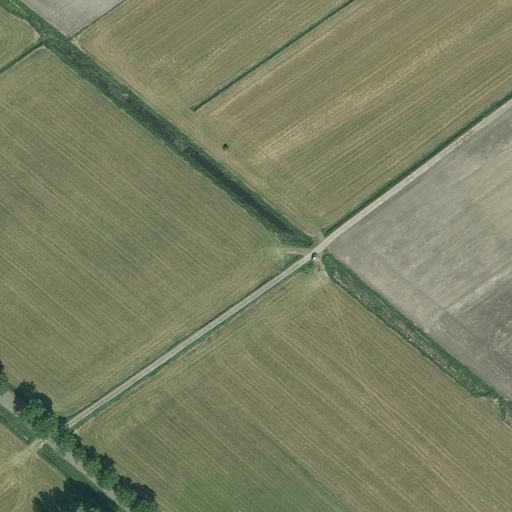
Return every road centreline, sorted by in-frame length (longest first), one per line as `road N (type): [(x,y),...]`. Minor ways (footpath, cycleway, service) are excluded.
road 1 (track): [(48,438),(511,102)]
road 2 (unclassified): [(133,511),(0,396)]
